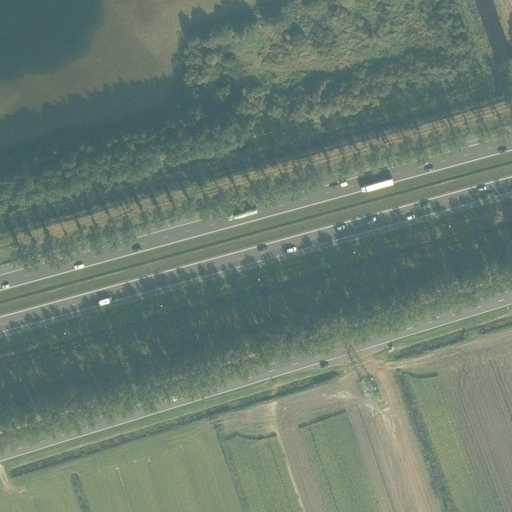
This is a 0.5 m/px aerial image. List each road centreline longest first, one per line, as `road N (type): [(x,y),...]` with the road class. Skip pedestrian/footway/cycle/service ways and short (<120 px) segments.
road 1 (secondary): [(0,454),(511,297)]
road 2 (motorway): [(511,142),(0,283)]
road 3 (motorway): [(0,325),(511,184)]
